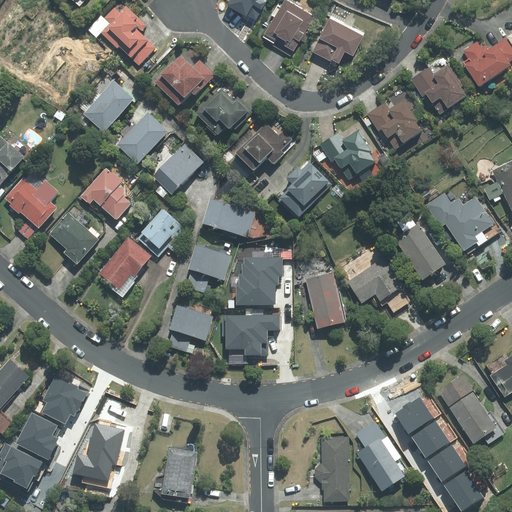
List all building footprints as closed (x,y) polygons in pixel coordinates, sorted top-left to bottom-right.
[(224,0),(221,4),(240,16),(247,5),(257,11),(263,0),(224,0)] [(311,17),(282,0),(278,7),(275,5),(268,15),(271,17),(259,36),(271,43),(270,45),(287,55),(311,17)] [(251,22),(257,11),(247,5),(240,16),(251,22)] [(108,26),(99,34),(115,51),(118,48),(136,67),(153,51),(146,43),(138,35),(144,29),(134,19),(124,9),(117,16),(112,11),(102,20),(108,26)] [(358,35),(324,17),(307,49),(332,63),(339,51),(347,56),(358,35)] [(475,43),(459,54),(465,63),(461,65),(463,68),(461,69),(475,89),(506,69),(504,66),(511,61),(511,54),(503,41),(497,44),(488,51),(485,46),(479,50),(475,43)] [(180,57),(152,84),(174,107),(187,96),(190,99),(213,77),(198,61),(191,68),(180,57)] [(428,69),(409,81),(420,99),(423,96),(435,116),(462,99),(457,90),(460,88),(446,66),(432,75),(428,69)] [(130,103),(111,83),(82,116),(101,136),(130,103)] [(232,102),(219,89),(191,117),(213,139),(220,132),(223,135),(229,129),(232,132),(251,114),(236,98),(232,102)] [(374,111),(365,116),(377,134),(380,132),(392,150),(417,134),(412,125),(415,123),(408,112),(411,111),(404,100),(387,111),(383,105),(374,111)] [(57,109),(51,118),(60,124),(66,115),(57,109)] [(164,135),(145,115),(116,148),(135,168),(164,135)] [(264,125),(231,157),(248,174),(263,160),(270,168),(293,145),(281,132),(276,137),(264,125)] [(328,141),(318,147),(335,174),(338,172),(344,182),(370,166),(364,157),(366,155),(353,135),(341,143),(336,136),(328,141)] [(0,184),(9,175),(8,174),(20,161),(4,146),(0,150),(0,184)] [(201,165),(183,146),(151,178),(169,197),(201,165)] [(511,162),(489,172),(495,184),(500,196),(510,218),(511,217),(511,162)] [(295,170),(283,182),(290,189),(277,202),(295,220),(328,187),(310,170),(312,169),(307,164),(298,173),(295,170)] [(104,171),(77,198),(87,208),(91,204),(97,210),(99,208),(113,223),(129,207),(120,199),(121,197),(122,191),(118,187),(121,184),(119,183),(120,181),(113,174),(109,177),(104,171)] [(21,180),(3,201),(9,206),(7,208),(11,212),(16,216),(17,215),(26,223),(35,230),(36,231),(54,211),(47,205),(56,195),(43,184),(35,193),(21,180)] [(500,196),(495,184),(482,190),(488,202),(500,196)] [(443,194),(424,206),(438,229),(443,226),(460,254),(464,252),(475,245),(472,240),(479,235),(491,228),(482,213),(473,199),(461,207),(457,200),(449,204),(443,194)] [(253,216),(207,203),(200,228),(246,241),(253,216)] [(138,238),(136,240),(157,259),(166,249),(176,258),(177,257),(183,233),(179,229),(180,228),(161,211),(159,214),(158,213),(137,236),(138,238)] [(487,211),(482,213),(491,228),(479,235),(485,244),(500,233),(487,211)] [(97,243),(66,215),(47,236),(64,252),(61,256),(74,268),(97,243)] [(35,230),(26,223),(18,232),(26,241),(35,230)] [(415,226),(392,241),(419,283),(443,268),(415,226)] [(485,244),(479,235),(472,240),(475,245),(464,252),(466,256),(485,244)] [(150,259),(126,240),(98,274),(97,275),(98,277),(117,292),(128,278),(132,281),(150,259)] [(193,248),(185,272),(189,274),(184,290),(202,295),(207,279),(221,284),(229,259),(193,248)] [(236,284),(236,305),(276,305),(276,285),(278,285),(278,276),(282,276),(282,258),(244,257),(245,264),(242,264),(242,274),(239,274),(239,284),(236,284)] [(381,260),(345,284),(359,306),(372,298),(377,305),(382,302),(399,290),(401,290),(381,260)] [(331,275),(303,281),(314,332),(342,326),(331,275)] [(408,304),(399,290),(382,302),(391,315),(400,309),(408,304)] [(175,308),(167,332),(171,333),(189,339),(203,343),(211,319),(175,308)] [(226,315),(226,349),(245,349),(245,356),(261,356),(261,343),(267,343),(267,330),(280,330),(280,315),(226,315)] [(189,339),(171,333),(166,349),(184,354),(187,346),(189,339)] [(193,347),(187,346),(184,354),(190,356),(193,347)] [(511,356),(501,363),(504,367),(487,378),(501,399),(511,392),(511,356)] [(24,367),(13,359),(0,373),(0,410),(2,412),(4,410),(33,376),(24,367)] [(462,376),(434,393),(444,410),(446,409),(470,446),(483,438),(493,432),(484,416),(469,393),(472,392),(462,376)] [(47,402),(42,412),(66,425),(71,415),(74,417),(87,393),(78,389),(78,387),(70,383),(69,384),(55,377),(43,400),(47,402)] [(420,398),(395,414),(409,434),(433,418),(420,398)] [(10,415),(4,410),(2,412),(0,410),(0,428),(7,433),(17,421),(10,415)] [(22,432),(16,444),(48,460),(59,438),(53,435),(58,426),(29,411),(19,430),(22,432)] [(486,415),(484,416),(493,432),(483,438),(487,445),(503,435),(497,425),(489,413),(486,415)] [(436,421),(412,437),(425,458),(450,442),(436,421)] [(88,475),(115,480),(118,462),(122,462),(127,436),(97,430),(88,475)] [(347,439),(320,439),(321,466),(319,466),(320,485),(320,492),(321,492),(321,504),(348,504),(347,439)] [(377,441),(354,455),(378,494),(401,480),(377,441)] [(0,461),(0,472),(14,480),(13,482),(27,489),(34,476),(36,477),(43,462),(5,443),(0,452),(0,458),(1,459),(0,461)] [(452,445),(428,461),(441,482),(465,466),(452,445)] [(201,452),(172,448),(167,494),(196,497),(201,452)] [(466,471),(444,486),(461,511),(484,498),(466,471)] [(88,475),(86,483),(113,488),(115,480),(88,475)] [(83,511),(72,502),(63,511),(83,511)]
